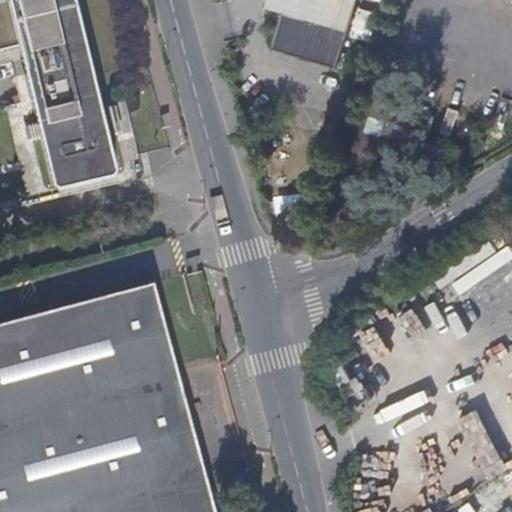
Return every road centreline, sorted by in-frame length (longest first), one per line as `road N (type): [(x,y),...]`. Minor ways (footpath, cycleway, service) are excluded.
road 1 (tertiary): [(172,0),(255,305)]
road 2 (residential): [(511,177),(345,278),(255,305)]
road 3 (unknown): [(299,475),(511,366)]
road 4 (tertiary): [(255,305),(309,511)]
road 5 (unknown): [(314,94),(262,82),(250,68),(234,0)]
